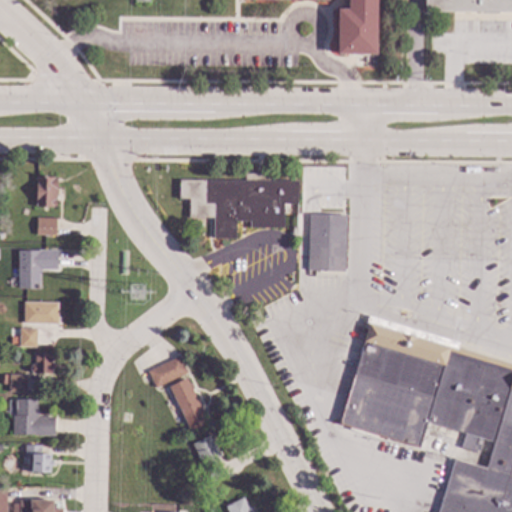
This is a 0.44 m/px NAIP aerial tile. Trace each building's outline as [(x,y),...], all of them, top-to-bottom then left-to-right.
[(375,0),(375,55),(336,54),(336,9),(347,9),(347,0),(375,0)] [(511,0),(511,12),(424,11),(424,0),(511,0)] [(269,181),(298,182),(298,205),(283,205),(283,229),(249,229),(249,222),(236,222),(236,240),(213,240),(213,219),(190,219),(190,199),(181,199),(181,181),(245,181),(245,174),(269,175),(269,181)] [(57,178),(56,207),(53,207),(53,208),(35,208),(36,177),(57,178)] [(345,216),(343,272),(307,270),(309,215),(345,216)] [(55,219),(55,236),(35,235),(36,219),(55,219)] [(57,271),(41,271),(41,274),(40,274),(40,290),(18,290),(18,252),(57,251),(57,271)] [(57,316),(58,316),(58,325),(23,324),(23,304),(57,304),(57,316)] [(459,344),(457,349),(477,355),(477,354),(511,364),(511,511),(438,511),(454,460),(485,469),(493,443),(483,440),(478,454),(460,449),(464,435),(427,423),(419,449),(388,440),(387,442),(349,430),(350,428),(339,425),(357,363),(355,363),(368,317),(459,344)] [(36,330),(36,348),(19,348),(19,330),(36,330)] [(52,363),(55,363),(55,369),(52,369),(52,375),(33,375),(33,373),(31,373),(30,372),(30,367),(33,366),(33,354),(52,355),(52,363)] [(186,373),(155,388),(147,372),(179,357),(186,373)] [(26,393),(9,393),(9,376),(26,376),(26,393)] [(208,423),(190,432),(168,387),(186,379),(208,423)] [(37,414),(38,414),(38,418),(53,418),(53,436),(12,435),(12,416),(15,416),(15,400),(37,400),(37,414)] [(215,446),(216,445),(221,456),(218,457),(227,476),(211,484),(205,472),(211,469),(209,464),(207,465),(206,463),(202,465),(192,445),(210,436),(215,446)] [(40,446),(40,455),(50,455),(50,461),(53,461),(52,467),(50,467),(50,474),(28,473),(28,456),(24,456),(24,446),(40,446)] [(0,490),(15,490),(14,506),(25,507),(25,510),(30,510),(30,500),(53,500),(53,509),(58,509),(58,511),(10,511),(10,507),(0,507),(0,490)] [(248,508),(250,507),(252,511),(227,511),(225,507),(243,498),(248,508)]
